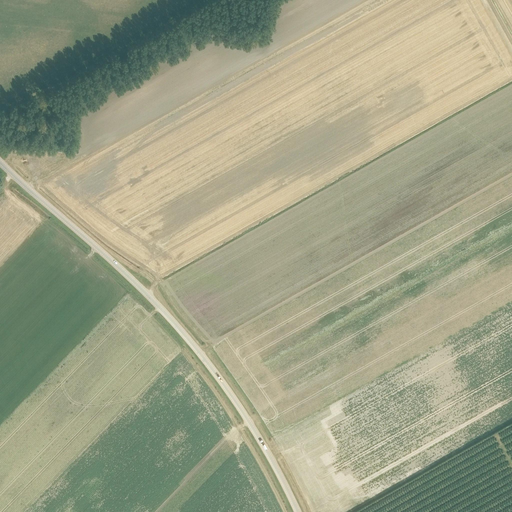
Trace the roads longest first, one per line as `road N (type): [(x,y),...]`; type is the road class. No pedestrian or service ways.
road 1 (tertiary): [(298,511),(236,401),(183,334),(0,160)]
road 2 (track): [(62,85),(206,0)]
